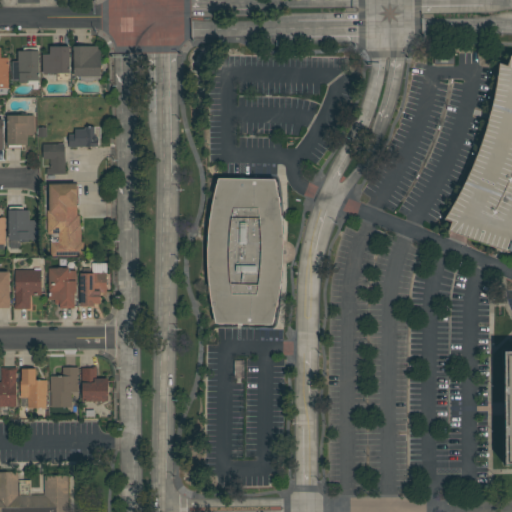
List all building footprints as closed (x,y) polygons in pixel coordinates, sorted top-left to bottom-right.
[(98,46),(98,50),(100,50),(100,77),(74,77),(73,47),(98,46)] [(42,55),(50,55),(49,47),(69,47),(70,74),(68,74),(69,81),(57,81),(56,74),(43,74),(42,55)] [(0,48),(1,58),(8,58),(8,89),(7,89),(7,95),(0,95),(0,48)] [(12,62),(18,62),(18,52),(24,51),(24,48),(38,48),(38,51),(39,51),(39,81),(28,81),(28,84),(19,84),(19,81),(12,81),(12,62)] [(434,65),(434,55),(453,54),(453,64),(434,65)] [(507,66),(511,55),(511,253),(509,252),(508,253),(447,232),(451,223),(443,220),(454,202),(462,188),(468,175),(480,144),(486,128),(490,110),(494,93),(497,76),(499,63),(507,66)] [(7,116),(18,116),(18,114),(27,114),(27,116),(34,116),(34,122),(37,122),(37,131),(34,131),(34,135),(27,136),(27,145),(23,145),(23,149),(7,149),(7,116)] [(69,135),(75,135),(75,130),(85,130),(85,127),(94,127),(94,136),(96,136),(97,137),(98,140),(99,141),(99,143),(99,146),(98,148),(97,148),(95,149),(92,149),(91,148),(89,147),(69,148),(69,135)] [(64,145),(64,148),(65,148),(65,175),(46,175),(46,169),(50,169),(50,160),(43,160),(43,145),(64,145)] [(274,180),(279,204),(281,216),(282,229),(283,242),(283,254),(282,266),(281,277),(280,289),(278,301),(276,311),(272,325),(215,324),(212,312),(210,302),(209,292),(207,271),(207,261),(207,248),(207,239),(208,227),(210,216),(212,203),(215,188),(218,178),(274,180)] [(50,257),(50,243),(51,243),(51,235),(47,235),(47,210),(49,210),(49,184),(76,184),(76,185),(79,185),(79,206),(77,206),(77,216),(80,216),(80,225),(81,225),(81,242),(84,242),(84,256),(50,257)] [(8,211),(9,211),(9,207),(23,207),(23,211),(29,211),(29,221),(35,220),(35,240),(28,240),(28,242),(20,243),(21,250),(9,251),(8,211)] [(92,273),(91,263),(107,263),(107,274),(106,274),(106,294),(101,294),(101,306),(95,306),(95,308),(79,308),(79,304),(80,304),(80,274),(92,273)] [(34,270),(34,268),(40,268),(40,270),(41,270),(41,296),(30,296),(30,310),(14,310),(14,305),(15,305),(15,270),(34,270)] [(58,268),(62,268),(68,268),(68,271),(76,271),(76,281),(76,289),(76,291),(76,293),(74,293),(74,309),(59,309),(59,305),(55,305),(55,301),(49,301),(49,269),(58,268)] [(0,270),(9,270),(9,303),(10,303),(10,308),(0,308),(0,270)] [(511,351),(503,352),(504,465),(511,465),(511,351)] [(234,361),(243,361),(243,378),(234,378),(234,361)] [(81,368),(94,368),(94,367),(97,367),(97,379),(108,379),(108,401),(82,402),(81,368)] [(16,368),(16,407),(0,407),(0,382),(1,382),(1,368),(16,368)] [(78,368),(78,372),(77,372),(77,392),(71,392),(71,407),(51,407),(51,392),(50,392),(50,376),(62,376),(62,368),(78,368)] [(27,408),(27,398),(20,398),(20,381),(21,381),(21,369),(35,369),(35,381),(37,381),(37,380),(39,380),(40,380),(46,380),(47,392),(46,392),(46,408),(27,408)] [(0,511),(0,472),(18,472),(18,496),(44,496),(44,476),(68,476),(68,511),(0,511)] [(29,495),(30,481),(18,480),(18,495),(29,495)]
